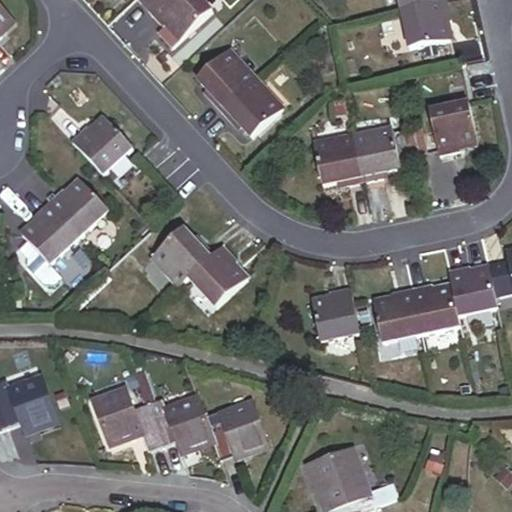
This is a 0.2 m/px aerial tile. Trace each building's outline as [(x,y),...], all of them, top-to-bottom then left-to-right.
[(212,14),(199,0),(138,0),(136,2),(164,32),(168,27),(182,42),(212,14)] [(446,3),(445,0),(398,0),(402,13),(446,3)] [(450,43),(446,24),(451,23),(446,3),(402,13),(411,52),(450,43)] [(0,34),(13,23),(0,8),(0,40),(2,38),(0,36),(0,34)] [(256,83),(228,53),(199,81),(213,96),(208,100),(222,116),(256,83)] [(283,111),(256,83),(222,116),(235,129),(240,125),(253,139),(283,111)] [(478,146),(469,105),(429,114),(440,159),(460,155),(459,151),(478,146)] [(87,130),(71,145),(104,179),(133,152),(103,120),(89,133),(87,130)] [(400,172),(392,131),(353,139),(362,185),(382,181),(381,176),(400,172)] [(422,133),(415,134),(420,160),(427,158),(422,133)] [(415,134),(405,136),(410,162),(420,160),(415,134)] [(362,185),(353,139),(314,147),(322,189),(343,185),(344,189),(362,185)] [(78,240),(108,213),(80,183),(67,195),(64,192),(47,207),(78,240)] [(62,282),(49,268),(78,240),(47,207),(32,222),(35,225),(21,239),(27,246),(19,255),(27,263),(26,272),(43,289),(54,290),(62,282)] [(189,282),(214,258),(201,243),(197,247),(183,232),(152,262),(179,291),(189,282)] [(248,281),(234,267),(237,264),(224,249),(214,258),(189,282),(216,310),(248,281)] [(511,299),(511,282),(508,265),(488,270),(495,303),(511,299)] [(495,303),(488,270),(469,274),(469,270),(447,275),(450,288),(458,321),(497,312),(495,303)] [(458,321),(450,288),(433,292),(432,289),(412,293),(422,339),(460,331),(458,321)] [(360,338),(350,293),(329,297),(329,300),(311,303),(320,347),(360,338)] [(422,339),(412,293),(392,297),(393,300),(373,305),(383,348),(422,339)] [(14,302),(3,302),(4,318),(14,317),(14,302)] [(58,425),(42,381),(9,393),(6,385),(0,386),(0,416),(6,432),(21,427),(25,438),(58,425)] [(162,452),(146,409),(133,415),(125,394),(92,406),(108,451),(141,439),(148,457),(162,452)] [(214,447),(204,420),(197,401),(165,413),(161,404),(146,409),(162,452),(177,446),(181,459),(214,447)] [(270,451),(253,406),(220,418),(219,414),(204,420),(214,447),(220,463),(235,458),(237,463),(270,451)] [(374,511),(368,495),(352,452),(307,469),(314,488),(317,487),(326,511),(374,511)] [(445,457),(431,452),(422,473),(436,479),(445,457)] [(368,495),(374,511),(375,511),(397,504),(391,486),(368,495)]
